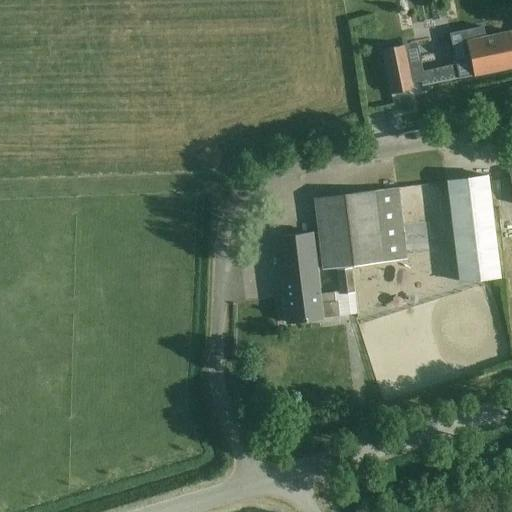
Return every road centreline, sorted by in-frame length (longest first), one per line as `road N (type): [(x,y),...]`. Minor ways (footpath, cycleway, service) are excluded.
road 1 (unclassified): [(257,483),(216,387),(216,313),(235,214),(258,179),(356,150),(511,131)]
road 2 (unclassified): [(257,483),(511,405)]
